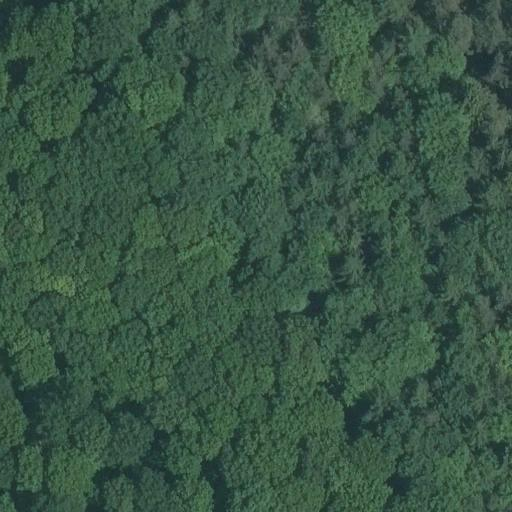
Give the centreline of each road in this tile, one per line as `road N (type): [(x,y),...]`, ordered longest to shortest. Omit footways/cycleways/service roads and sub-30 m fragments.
road 1 (unknown): [(426,511),(230,258),(326,173),(511,55)]
road 2 (track): [(511,216),(391,0)]
